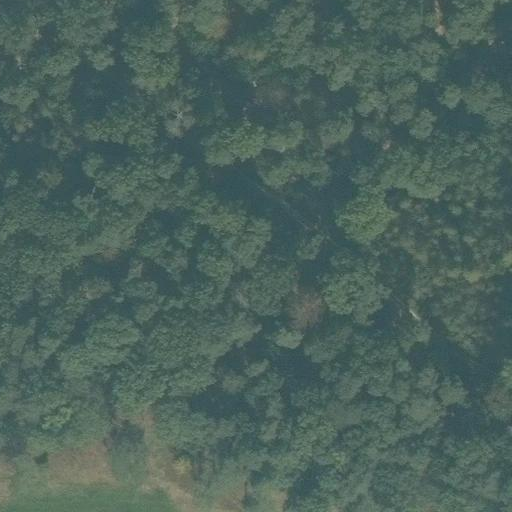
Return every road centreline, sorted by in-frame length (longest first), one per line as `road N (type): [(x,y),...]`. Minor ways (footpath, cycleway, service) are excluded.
road 1 (track): [(0,345),(140,464),(350,262),(511,83)]
road 2 (track): [(5,0),(511,390)]
